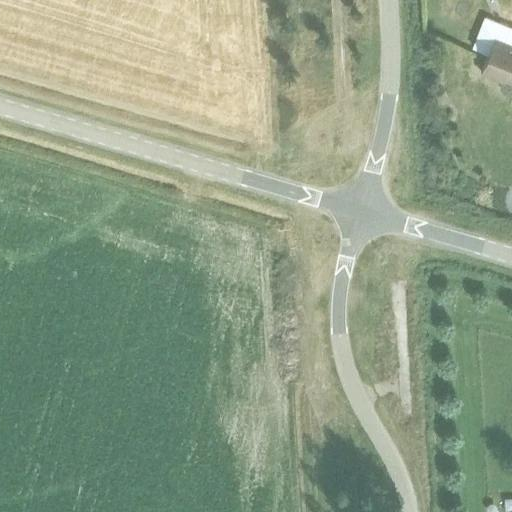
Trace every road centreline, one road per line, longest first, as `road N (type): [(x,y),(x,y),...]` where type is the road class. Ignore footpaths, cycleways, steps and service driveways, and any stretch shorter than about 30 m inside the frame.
road 1 (unclassified): [(362,213),(0,112)]
road 2 (unclassified): [(406,511),(335,341),(341,276),(362,213)]
road 3 (unclassified): [(362,213),(388,75),(383,0)]
road 4 (unclassified): [(511,257),(362,213)]
